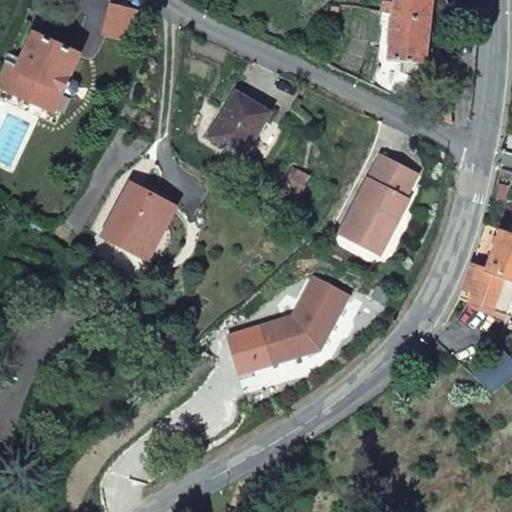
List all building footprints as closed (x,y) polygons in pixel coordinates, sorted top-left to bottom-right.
[(396,0),(395,11),(432,16),(434,0),(396,0)] [(427,63),(432,16),(395,11),(390,59),(427,63)] [(80,54),(35,32),(23,57),(16,54),(12,61),(9,60),(0,79),(0,83),(52,110),(62,90),(68,79),(80,54)] [(379,76),(375,86),(381,88),(385,78),(379,76)] [(68,79),(62,90),(72,95),(77,83),(68,79)] [(425,109),(451,121),(448,87),(434,87),(425,109)] [(236,92),(209,136),(243,157),(270,114),(236,92)] [(385,226),(394,230),(409,201),(404,198),(416,175),(380,156),(340,234),(373,251),(385,226)] [(296,169),(285,189),(299,197),(310,176),(296,169)] [(176,208),(131,183),(103,234),(141,255),(159,223),(166,226),(176,208)] [(159,223),(141,255),(149,259),(166,226),(159,223)] [(381,255),(394,230),(385,226),(373,251),(381,255)] [(508,315),(511,304),(511,233),(501,230),(487,269),(474,264),(465,288),(473,291),(470,301),(508,315)] [(263,326),(275,364),(323,349),(352,294),(317,275),(297,315),(263,326)]
